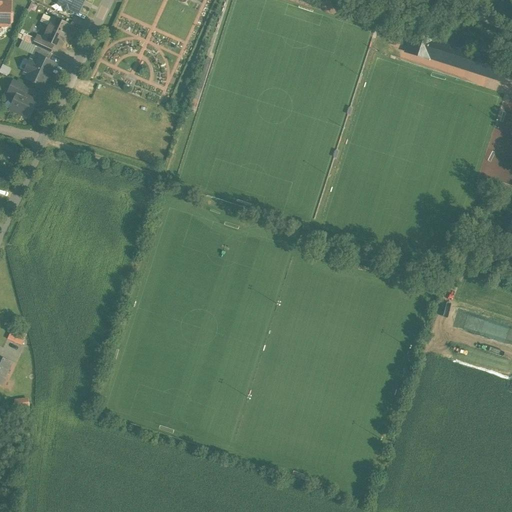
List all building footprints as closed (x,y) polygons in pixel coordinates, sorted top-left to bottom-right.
[(60,0),(59,3),(62,4),(64,10),(70,8),(78,12),(83,0),(60,0)] [(11,3),(0,2),(0,24),(1,25),(8,26),(9,25),(10,25),(10,23),(12,22),(12,13),(10,12),(11,3)] [(70,26),(53,18),(43,38),(43,39),(54,44),(60,47),(64,40),(65,39),(68,34),(67,32),(70,26)] [(509,63),(436,39),(436,38),(412,31),(405,52),(428,59),(429,58),(503,82),(509,63)] [(43,38),(38,36),(33,45),(37,47),(50,53),(54,44),(43,39),(43,38)] [(50,53),(37,47),(34,54),(37,56),(37,55),(48,61),(52,54),(50,53)] [(48,61),(37,55),(37,56),(34,62),(30,60),(25,71),(29,73),(26,78),(44,86),(54,63),(48,61)] [(29,86),(14,79),(7,93),(16,97),(18,92),(25,95),(29,86)] [(25,95),(18,92),(16,97),(10,109),(29,118),(37,101),(25,95)] [(336,245),(325,242),(323,247),(334,251),(336,245)] [(19,332),(12,329),(8,339),(22,345),(25,338),(18,334),(19,332)] [(12,363),(0,357),(0,384),(1,385),(12,363)]
